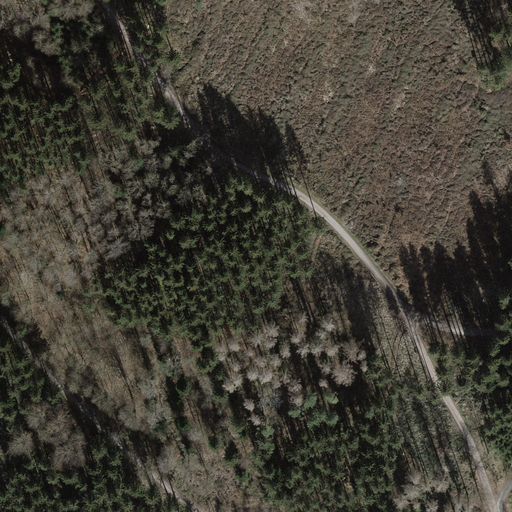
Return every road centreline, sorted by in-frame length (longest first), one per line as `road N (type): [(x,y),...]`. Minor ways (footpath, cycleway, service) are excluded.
road 1 (track): [(103,0),(172,108),(229,158),(306,194),(365,263)]
road 2 (track): [(201,511),(115,443),(0,310)]
road 3 (track): [(415,318),(496,511)]
